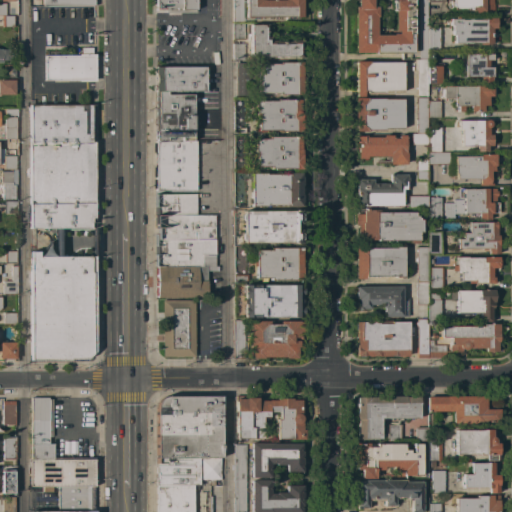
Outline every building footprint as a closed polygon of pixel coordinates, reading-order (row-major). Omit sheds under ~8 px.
[(195,0),(195,13),(165,13),(165,10),(156,10),(156,0),(195,0)] [(233,0),(243,0),(243,22),(233,22),(233,0)] [(244,17),(244,0),(301,0),(301,17),(244,17)] [(374,53),(374,52),(354,52),(354,6),(357,6),(357,0),(412,0),(412,53),(374,53)] [(426,49),(426,58),(417,58),(417,0),(426,0),(426,1),(426,27),(426,49)] [(492,0),(492,2),(492,12),(479,12),(479,14),(471,14),(471,10),(466,10),(466,9),(450,9),(450,8),(448,8),(448,5),(450,5),(450,1),(452,1),(452,0),(492,0)] [(13,27),(1,27),(1,16),(13,16),(13,27)] [(453,35),(451,35),(451,25),(449,25),(449,19),(459,19),(459,20),(463,20),(481,19),(481,18),(494,18),(494,28),(490,28),(490,45),(478,45),(478,42),(453,43),(453,35)] [(244,39),(233,39),(233,23),(243,23),(244,39)] [(250,39),(244,39),(244,36),(250,36),(250,24),(266,24),(267,36),(269,36),(269,43),(272,43),(272,44),(281,44),(281,42),(283,42),(283,44),(290,44),(290,40),(298,40),(299,39),(300,39),(301,40),(301,41),(300,42),(300,57),(265,57),(265,54),(250,54),(250,39)] [(438,27),(438,49),(426,49),(426,27),(438,27)] [(233,44),(243,43),(244,59),(233,59),(233,44)] [(94,55),(94,80),(78,80),(60,80),(57,80),(44,80),(44,56),(78,56),(78,54),(81,54),(81,48),(91,48),(92,54),(94,54),(94,55)] [(463,54),(490,54),(490,60),(487,60),(487,67),(491,67),(491,76),(490,76),(490,83),(479,83),(479,76),(463,77),(463,54)] [(415,60),(426,60),(426,95),(415,95),(415,60)] [(401,91),(383,91),(383,93),(366,93),(366,91),(362,91),(362,95),(362,96),(355,96),(355,94),(355,61),(368,61),(368,62),(401,62),(401,91)] [(257,64),(278,64),(278,62),(301,62),(301,90),(302,90),(302,94),(278,95),(278,93),(257,93),(257,64)] [(235,63),(248,63),(248,96),(235,96),(235,63)] [(427,83),(427,66),(429,66),(429,63),(442,63),(442,77),(440,77),(440,84),(427,83)] [(1,77),(1,65),(14,64),(15,77),(1,77)] [(157,92),(155,92),(155,90),(154,90),(154,85),(155,85),(155,84),(154,84),(154,74),(155,74),(155,73),(154,73),(154,68),(155,68),(155,67),(204,67),(204,68),(206,68),(206,72),(204,72),(204,74),(206,74),(206,77),(204,77),(204,81),(206,81),(206,83),(204,83),(204,86),(208,86),(208,91),(166,92),(157,92)] [(0,79),(13,79),(13,94),(0,94),(0,79)] [(492,88),(494,88),(494,93),(492,93),(492,96),(487,96),(488,105),(482,105),(482,111),(469,111),(469,106),(462,106),(462,111),(457,111),(457,110),(455,110),(455,107),(457,107),(457,106),(453,106),(453,100),(452,100),(452,98),(442,98),(442,89),(439,89),(439,86),(492,85),(492,88)] [(192,141),(155,141),(155,131),(157,131),(157,92),(166,92),(166,95),(192,95),(192,141)] [(416,134),(416,97),(426,97),(426,130),(425,130),(425,134),(416,134)] [(301,132),(279,132),(279,131),(244,130),(244,133),(233,133),(233,98),(244,98),(244,121),(251,121),(251,114),(254,114),(254,101),(276,101),(276,99),(301,99),(301,132)] [(402,128),(383,129),(383,130),(367,130),(367,131),(354,131),(354,117),(353,98),(366,98),(383,98),(383,99),(401,99),(402,128)] [(427,101),(439,101),(439,118),(427,118),(427,101)] [(57,229),(57,228),(30,228),(30,105),(90,105),(90,142),(93,142),(94,218),(90,218),(90,228),(61,228),(61,229),(57,229)] [(4,117),(16,117),(15,139),(4,139),(4,117)] [(460,129),(457,129),(457,120),(484,120),(485,120),(487,120),(489,120),(490,121),(491,123),(490,126),(487,128),(488,135),(491,135),(491,146),(486,146),(486,151),(476,151),(476,146),(460,146),(460,129)] [(440,127),(440,152),(427,152),(427,127),(440,127)] [(427,134),(427,144),(410,144),(410,134),(416,134),(425,134),(427,134)] [(301,170),(294,169),(269,169),(269,167),(255,166),(255,153),(243,153),(243,169),(233,169),(233,135),(244,135),(244,145),(253,145),(253,139),(267,139),(267,136),(299,137),(299,143),(301,143),(301,170)] [(356,143),(355,143),(355,136),(363,136),(363,135),(365,135),(365,137),(382,137),(382,135),(391,135),(391,138),(397,138),(397,135),(404,135),(404,144),(411,144),(411,150),(404,150),(404,153),(405,153),(405,164),(388,164),(388,161),(387,161),(387,156),(365,156),(365,158),(357,159),(356,143)] [(155,141),(192,141),(195,141),(195,146),(196,145),(197,146),(198,147),(197,148),(196,149),(195,148),(195,157),(196,157),(197,157),(197,158),(198,159),(197,159),(197,160),(196,160),(195,160),(195,171),(196,171),(197,171),(197,172),(197,173),(196,173),(195,173),(195,182),(196,182),(197,182),(197,183),(198,184),(197,184),(197,185),(196,185),(195,185),(195,190),(155,191),(155,189),(153,189),(153,178),(156,178),(156,177),(153,177),(153,166),(155,166),(155,165),(153,165),(153,154),(155,154),(155,153),(153,153),(153,141),(155,141)] [(0,149),(3,149),(4,156),(16,156),(16,170),(2,170),(2,164),(0,164),(0,149)] [(427,152),(448,152),(448,164),(427,164),(427,159),(427,152)] [(456,173),(454,173),(454,156),(479,156),(479,154),(495,154),(495,156),(497,156),(497,164),(495,164),(495,171),(493,171),(492,171),(492,186),(478,186),(478,179),(456,179),(456,173)] [(427,180),(415,180),(415,160),(427,159),(427,164),(427,180)] [(2,200),(2,182),(0,182),(0,171),(12,171),(12,170),(17,170),(17,185),(14,185),(14,200),(2,200)] [(301,185),(300,185),(300,194),(301,194),(301,202),(300,202),(300,206),(285,206),(285,205),(264,205),(264,206),(233,207),(233,173),(264,173),(264,174),(286,174),(286,173),(300,173),(300,176),(301,176),(301,185)] [(407,205),(362,206),(355,206),(355,200),(355,187),(355,179),(371,179),(371,183),(389,183),(389,176),(388,176),(388,175),(388,174),(389,173),(390,174),(405,174),(405,177),(407,177),(407,181),(404,181),(404,189),(407,189),(407,196),(407,204),(407,205)] [(497,196),(495,196),(495,203),(492,203),(492,205),(493,205),(493,211),(492,211),(492,213),(489,213),(489,219),(478,219),(478,213),(472,213),(472,215),(470,215),(470,214),(466,214),(466,215),(463,215),(463,214),(463,199),(453,199),(453,189),(480,189),(480,188),(495,188),(495,190),(497,190),(497,196)] [(157,267),(154,267),(154,254),(157,254),(157,246),(154,246),(154,234),(157,234),(157,228),(154,228),(154,215),(158,215),(158,206),(154,206),(154,194),(196,194),(196,215),(213,215),(214,266),(206,266),(157,267)] [(407,196),(427,195),(427,197),(427,208),(407,208),(407,205),(407,204),(407,196)] [(427,197),(439,197),(440,219),(427,219),(427,208),(427,197)] [(3,201),(16,201),(16,214),(3,213),(3,201)] [(414,216),(416,216),(416,218),(418,218),(418,220),(420,219),(420,232),(417,232),(417,243),(409,243),(409,240),(375,241),(375,239),(368,240),(368,243),(357,243),(357,224),(355,224),(355,214),(362,214),(362,210),(364,210),(364,208),(368,208),(368,210),(378,210),(378,212),(414,212),(414,216)] [(301,219),(300,220),(300,224),(298,224),(299,230),(300,230),(300,233),(301,234),(301,238),(300,240),(300,243),(233,246),(233,210),(243,210),(243,211),(300,210),(300,213),(302,215),(301,219)] [(457,239),(461,239),(461,233),(468,233),(468,222),(493,222),(493,221),(496,221),(496,228),(496,235),(497,235),(497,253),(487,253),(487,248),(485,248),(485,250),(481,250),(481,248),(456,248),(457,239)] [(427,247),(428,232),(439,232),(439,254),(427,254),(427,247)] [(41,254),(49,241),(53,254),(54,256),(57,256),(57,254),(61,254),(61,256),(94,256),(94,351),(86,359),(69,359),(69,360),(30,360),(30,254),(30,251),(38,251),(38,254),(38,256),(39,256),(41,254)] [(301,266),(301,280),(269,280),(269,278),(255,278),(255,266),(251,266),(251,262),(254,262),(254,257),(244,257),(244,274),(246,274),(246,281),(233,281),(233,246),(269,246),(269,248),(300,248),(300,250),(301,266)] [(354,246),(364,246),(364,248),(394,248),(394,247),(402,247),(402,277),(394,277),(394,276),(364,276),(364,279),(354,279),(354,246)] [(415,282),(416,247),(427,247),(427,254),(427,282),(415,282)] [(16,262),(4,262),(4,251),(15,250),(16,262)] [(466,257),(467,258),(482,258),(482,257),(498,256),(498,259),(499,259),(499,265),(498,265),(498,268),(491,268),(491,277),(493,277),(493,283),(489,283),(489,282),(473,283),(467,283),(467,281),(460,281),(460,273),(456,273),(455,271),(451,271),(451,265),(455,265),(455,264),(455,263),(455,261),(455,259),(455,257),(466,257)] [(17,294),(3,294),(2,281),(11,281),(11,266),(17,266),(17,294)] [(207,296),(156,297),(156,296),(155,296),(155,287),(156,287),(156,286),(155,286),(155,278),(156,278),(156,275),(155,275),(155,268),(157,268),(157,267),(206,266),(207,296)] [(429,267),(442,267),(442,288),(429,288),(429,267)] [(427,304),(415,304),(415,282),(427,282),(427,304)] [(300,288),(301,288),(301,294),(300,294),(300,307),(301,307),(302,314),(300,314),(300,317),(244,317),(244,316),(233,318),(233,283),(243,283),(243,285),(300,284),(300,288)] [(401,286),(401,299),(407,299),(407,317),(383,317),(383,308),(382,307),(381,306),(380,305),(369,305),(369,309),(360,309),(359,310),(358,310),(357,309),(357,307),(358,306),(358,299),(355,299),(355,286),(401,286)] [(479,322),(479,313),(456,312),(456,301),(450,301),(450,291),(456,291),(456,290),(478,290),(478,289),(493,289),(493,292),(494,293),(494,298),(493,300),(493,302),(492,302),(492,308),(491,308),(491,322),(479,322)] [(427,299),(429,299),(430,293),(438,293),(438,300),(440,300),(439,322),(427,322),(427,299)] [(186,306),(187,318),(194,318),(194,357),(162,357),(162,319),(169,319),(169,306),(186,306)] [(15,313),(15,324),(3,324),(3,313),(15,313)] [(233,320),(243,320),(243,359),(233,359),(233,320)] [(356,331),(355,331),(355,322),(370,322),(370,320),(373,320),(373,321),(377,321),(390,321),(390,322),(408,322),(407,356),(403,356),(403,357),(399,357),(399,356),(396,356),(396,355),(390,355),(390,357),(377,356),(372,356),(372,357),(367,357),(367,356),(365,356),(364,357),(358,357),(358,356),(356,356),(356,331)] [(427,358),(427,357),(416,358),(417,328),(414,323),(417,321),(417,320),(425,320),(425,323),(427,324),(427,340),(427,358)] [(251,348),(249,348),(248,321),(268,321),(268,324),(279,324),(279,321),(298,321),(298,322),(301,322),(302,332),(300,332),(301,346),(302,346),(302,356),(296,356),(296,358),(285,358),(285,357),(262,357),(262,358),(251,358),(251,348)] [(427,340),(436,340),(436,345),(443,345),(443,337),(440,337),(440,327),(449,327),(449,326),(482,326),(482,324),(498,324),(497,341),(496,341),(496,351),(494,351),(491,353),(488,353),(486,352),(484,352),(484,348),(466,348),(465,349),(465,351),(445,352),(445,358),(427,358),(427,340)] [(0,342),(15,342),(15,359),(0,359),(0,342)] [(155,407),(156,403),(157,400),(160,398),(163,396),(169,396),(220,396),(220,458),(199,458),(155,458),(155,407)] [(291,400),(300,400),(300,417),(301,417),(301,430),(304,430),(304,440),(292,440),(292,439),(277,439),(276,420),(279,420),(279,412),(268,412),(268,420),(261,420),(262,439),(233,439),(233,433),(235,433),(235,399),(236,399),(236,396),(251,396),(251,398),(256,398),(256,401),(268,401),(268,400),(276,400),(276,398),(291,398),(291,400)] [(357,419),(356,419),(356,417),(355,417),(355,413),(356,413),(356,397),(390,397),(390,396),(405,396),(405,397),(418,397),(418,403),(418,418),(401,418),(401,420),(398,420),(398,424),(401,424),(401,441),(387,441),(387,424),(395,424),(395,418),(384,418),(384,421),(382,421),(382,418),(379,418),(379,434),(384,434),(384,436),(379,436),(379,439),(369,439),(357,440),(357,419)] [(499,409),(499,423),(452,423),(452,411),(428,411),(428,396),(485,396),(485,409),(499,409)] [(30,460),(30,398),(47,398),(47,399),(52,399),(52,436),(48,436),(48,444),(52,444),(52,460),(30,460)] [(14,401),(14,425),(2,424),(2,401),(14,401)] [(415,441),(415,427),(427,427),(427,438),(427,441),(415,441)] [(495,443),(498,443),(498,454),(496,454),(496,460),(487,460),(487,455),(481,455),(481,454),(455,455),(455,430),(491,430),(491,433),(494,433),(494,436),(492,436),(492,437),(494,438),(495,440),(495,443)] [(3,459),(2,437),(11,437),(11,436),(13,436),(13,437),(15,437),(15,459),(3,459)] [(427,438),(439,437),(440,460),(428,461),(427,441),(427,438)] [(250,443),(273,443),(273,444),(301,443),(302,472),(286,472),(286,465),(275,465),(275,464),(270,464),(270,477),(251,477),(250,443)] [(355,443),(368,443),(368,447),(376,447),(376,444),(403,444),(403,450),(409,450),(409,453),(413,453),(412,444),(421,444),(421,445),(422,445),(422,447),(424,447),(424,452),(422,452),(422,453),(423,453),(423,464),(421,464),(421,472),(422,472),(422,474),(421,474),(421,476),(403,476),(403,470),(392,470),(392,467),(383,467),(383,470),(374,470),(374,479),(360,479),(360,470),(355,470),(355,443)] [(244,511),(233,511),(233,445),(244,445),(244,511)] [(199,485),(193,485),(193,486),(155,486),(155,458),(199,458),(220,458),(220,480),(214,480),(214,485),(208,485),(208,480),(199,480),(199,485)] [(58,487),(58,486),(36,486),(30,486),(30,460),(52,460),(93,460),(93,487),(58,487)] [(471,474),(471,463),(483,463),(483,462),(485,462),(493,462),(493,475),(498,475),(498,485),(497,485),(497,493),(488,493),(488,488),(462,488),(462,485),(460,485),(460,481),(462,481),(462,474),(471,474)] [(443,493),(430,493),(431,492),(428,492),(428,488),(431,488),(431,486),(428,486),(428,478),(431,478),(431,471),(443,471),(443,493)] [(15,473),(15,495),(3,495),(3,473),(15,473)] [(250,511),(250,480),(269,480),(270,494),(275,494),(275,493),(286,492),(286,485),(302,485),(302,511),(250,511)] [(355,481),(363,480),(405,480),(405,482),(421,482),(421,511),(410,511),(410,500),(407,500),(407,498),(405,498),(405,497),(401,497),(400,498),(397,498),(394,498),(394,506),(383,506),(383,501),(381,501),(381,499),(370,499),(370,500),(367,500),(367,508),(358,508),(357,509),(356,509),(355,508),(355,507),(356,506),(355,481)] [(155,511),(155,486),(193,486),(193,511),(155,511)] [(58,511),(58,487),(93,487),(94,487),(94,491),(93,491),(93,492),(94,492),(94,494),(93,494),(93,496),(94,496),(94,499),(93,499),(93,500),(95,500),(95,505),(93,505),(93,506),(94,506),(94,510),(93,510),(93,511),(58,511)] [(476,498),(476,496),(486,496),(486,495),(499,495),(499,501),(498,501),(498,511),(455,511),(455,498),(476,498)] [(1,511),(1,497),(14,497),(14,511),(1,511)] [(428,511),(428,503),(439,503),(439,511),(428,511)]
